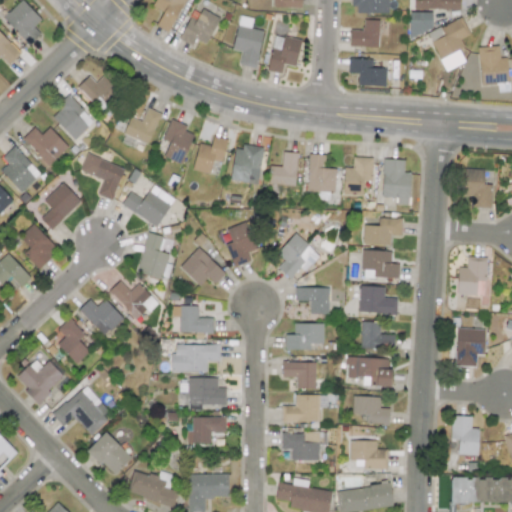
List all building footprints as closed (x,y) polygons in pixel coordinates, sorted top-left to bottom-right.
[(32,26),(40,20),(21,0),(19,0),(1,17),(27,46),(39,34),(32,26)] [(168,32),(183,0),(153,0),(150,6),(162,11),(155,25),(168,32)] [(300,8),(300,0),(271,0),(271,8),(300,8)] [(387,13),(387,0),(351,0),(351,13),(387,13)] [(413,0),(413,8),(458,10),(458,0),(413,0)] [(191,46),(194,39),(205,44),(218,19),(194,7),(177,39),(191,46)] [(431,12),(408,12),(408,39),(431,27),(431,12)] [(444,71),(463,62),(457,49),(463,47),(459,39),(469,34),(460,17),(426,33),(444,71)] [(377,47),(378,20),(362,19),(362,30),(349,29),(349,46),(377,47)] [(238,65),(255,68),(262,30),(236,25),(231,49),(241,51),(238,65)] [(0,57),(8,65),(20,52),(0,34),(0,57)] [(294,66),(299,40),(273,34),(266,70),(280,73),(282,64),(294,66)] [(480,86),(508,84),(507,59),(499,59),(498,48),(478,49),(480,86)] [(385,68),(370,68),(371,59),(348,58),(347,72),(357,73),(356,85),(384,86),(385,68)] [(101,75),(95,83),(87,75),(75,87),(100,111),(118,91),(101,75)] [(49,115),(72,140),(92,121),(69,97),(49,115)] [(148,144),(158,112),(145,108),(141,121),(128,117),(122,135),(148,144)] [(161,139),(168,143),(162,156),(180,164),(193,134),(184,130),(186,126),(170,119),(161,139)] [(21,138),(47,166),(67,148),(48,127),(40,135),(33,127),(21,138)] [(221,162),(225,139),(211,136),(210,145),(197,143),(191,169),(209,173),(212,160),(221,162)] [(261,148),(234,144),(229,180),(247,182),(249,169),(258,170),(261,148)] [(1,157),(7,163),(0,169),(0,171),(19,192),(38,173),(13,146),(1,157)] [(294,185),(295,153),(281,152),(280,166),(268,166),(267,184),(294,185)] [(96,194),(110,200),(123,168),(85,153),(78,170),(102,180),(96,194)] [(306,191),(333,192),(334,168),(323,168),(324,155),(307,154),(306,191)] [(342,167),(341,194),(361,195),(361,180),(370,181),(371,157),(351,157),(351,167),(342,167)] [(403,160),(382,159),(380,196),(396,197),(396,204),(407,205),(408,172),(402,172),(403,160)] [(483,169),(463,168),(462,194),(470,195),(469,207),(489,208),(491,183),(482,183),(483,169)] [(39,218),(49,229),(79,202),(61,182),(42,200),(49,208),(39,218)] [(154,226),(173,199),(151,185),(142,200),(129,191),(120,204),(154,226)] [(0,210),(11,201),(0,188),(0,210)] [(377,225),(362,225),(361,244),(388,245),(389,235),(400,235),(400,218),(377,218),(377,225)] [(225,228),(230,242),(224,244),(232,267),(248,261),(245,252),(254,249),(244,222),(225,228)] [(28,248),(22,254),(37,269),(57,250),(32,224),(18,237),(28,248)] [(167,254),(159,251),(163,237),(146,232),(135,272),(160,279),(167,254)] [(276,267),(288,279),(299,267),(304,271),(318,255),(293,233),(275,253),(283,260),(276,267)] [(213,284),(224,273),(196,247),(178,266),(198,286),(206,277),(213,284)] [(390,251),(361,250),(360,277),(397,278),(398,263),(389,263),(390,251)] [(29,277),(6,253),(0,259),(0,284),(4,280),(14,291),(29,277)] [(456,267),(455,295),(483,295),(484,257),(465,256),(465,267),(456,267)] [(137,283),(128,291),(118,280),(107,291),(135,320),(155,302),(137,283)] [(395,314),(395,298),(383,297),(383,286),(358,285),(357,313),(395,314)] [(327,287),(294,287),(293,301),(308,301),(308,314),(327,314),(327,287)] [(102,336),(121,318),(103,299),(95,306),(88,299),(77,309),(102,336)] [(177,332),(211,333),(211,317),(197,317),(197,306),(177,306),(177,332)] [(83,334),(68,318),(56,329),(63,337),(55,343),(74,363),(88,351),(77,340),(83,334)] [(359,348),(392,349),(392,334),(378,334),(378,322),(360,321),(359,348)] [(322,343),(321,323),(292,323),(292,334),(284,334),(284,350),(309,349),(308,343),(322,343)] [(483,329),(455,328),(454,366),(474,366),(474,354),(482,354),(483,329)] [(169,371),(205,372),(205,360),(218,361),(218,345),(174,344),(173,353),(169,353),(169,371)] [(389,386),(390,369),(386,369),(386,358),(345,356),(344,377),(361,378),(361,385),(389,386)] [(13,379),(37,402),(62,376),(46,360),(40,366),(32,359),(13,379)] [(314,362),(280,361),(280,377),(295,377),(295,388),(313,388),(314,362)] [(224,387),(216,387),(216,377),(186,377),(186,410),(200,410),(200,404),(224,404),(224,387)] [(62,426),(73,416),(87,433),(109,414),(84,385),(51,414),(62,426)] [(318,421),(318,395),(293,394),(293,405),(280,405),(280,421),(318,421)] [(378,397),(351,395),(351,414),(365,414),(364,423),(387,424),(388,408),(378,408),(378,397)] [(456,454),(476,455),(477,428),(469,428),(470,416),(449,415),(449,440),(457,440),(456,454)] [(224,432),(224,416),(190,417),(190,431),(184,431),(184,443),(209,442),(209,432),(224,432)] [(85,450),(112,475),(130,457),(103,431),(85,450)] [(317,460),(318,433),(279,432),(279,449),(290,449),(289,460),(317,460)] [(511,467),(511,432),(501,435),(510,468),(511,467)] [(0,466),(15,452),(0,437),(0,466)] [(386,449),(375,449),(375,441),(350,440),(349,468),(386,468),(386,449)] [(226,473),(185,474),(186,511),(203,511),(203,497),(227,497),(226,473)] [(511,503),(511,477),(449,477),(448,502),(511,503)] [(305,487),(307,480),(291,478),(290,484),(276,482),(274,499),(288,501),(287,509),(310,511),(326,511),(329,491),(305,487)] [(334,489),(336,511),(346,511),(391,507),(389,483),(334,489)] [(45,511),(32,511),(30,510),(28,511),(65,511),(55,502),(45,511)]
